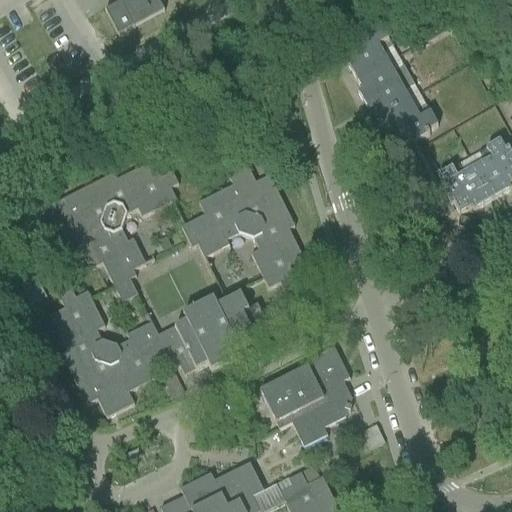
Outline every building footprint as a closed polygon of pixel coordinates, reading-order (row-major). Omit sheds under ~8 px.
[(105,13),(104,14),(118,39),(119,39),(118,38),(132,30),(133,31),(134,31),(133,30),(162,14),(162,15),(163,15),(155,0),(131,0),(120,6),(120,5),(119,6),(106,14),(105,13)] [(345,65),(356,84),(387,66),(382,56),(392,50),(380,29),(370,34),(368,32),(359,37),(360,40),(341,51),(348,63),(345,65)] [(372,112),(378,122),(409,104),(404,95),(414,89),(403,70),(393,75),(387,66),(356,84),(361,94),(357,96),(364,108),(368,115),(372,112)] [(511,102),(503,108),(510,121),(511,120),(511,102)] [(409,104),(378,122),(388,141),(391,139),(399,151),(418,141),(419,143),(429,138),(427,135),(437,130),(425,108),(415,114),(409,104)] [(484,166),(474,172),(492,203),(510,193),(508,190),(511,187),(511,166),(510,163),(511,162),(511,160),(507,153),(505,154),(499,144),(478,156),(484,166)] [(414,161),(397,170),(404,184),(422,174),(414,161)] [(102,268),(121,307),(137,299),(129,284),(135,281),(132,275),(145,268),(135,249),(130,252),(121,234),(126,219),(137,213),(141,222),(176,204),(170,193),(178,189),(171,176),(159,182),(151,166),(116,184),(113,178),(63,203),(69,217),(51,226),(61,245),(72,239),(90,274),(102,268)] [(492,203),(474,172),(464,177),(458,167),(437,179),(443,189),(440,191),(445,200),(448,199),(459,218),(471,211),(473,214),(492,203)] [(279,288),(283,295),(296,289),(290,277),(306,269),(288,234),(294,231),(268,180),(255,187),(245,168),(226,178),(232,190),(198,207),(204,219),(180,231),(191,253),(197,250),(204,262),(228,250),(226,245),(238,238),(253,243),(259,254),(250,258),(268,293),(279,288)] [(25,260),(7,269),(28,310),(45,301),(25,260)] [(188,359),(195,375),(207,369),(211,376),(241,361),(238,353),(271,337),(257,309),(248,314),(240,298),(216,310),(213,303),(182,318),(186,326),(157,340),(151,327),(126,339),(129,345),(116,351),(101,346),(96,335),(104,331),(87,296),(75,302),(71,294),(58,301),(64,313),(49,321),(66,356),(60,359),(86,409),(97,404),(106,422),(133,409),(128,397),(157,382),(150,370),(161,365),(167,377),(172,375),(179,371),(184,380),(185,380),(177,365),(188,359)] [(288,422),(303,453),(327,441),(323,434),(345,423),(348,415),(349,416),(351,411),(349,410),(352,403),(343,386),(349,383),(334,351),(310,364),(314,372),(309,375),(307,371),(259,396),(275,428),(288,422)] [(167,377),(161,380),(172,403),(184,398),(172,375),(167,377)] [(374,429),(360,436),(369,454),(383,447),(374,429)] [(256,511),(251,502),(263,496),(249,468),(214,486),(210,479),(179,494),(183,501),(171,507),(173,511),(256,511)] [(336,511),(321,482),(306,489),(300,478),(287,484),(291,492),(279,498),(286,511),(336,511)]
